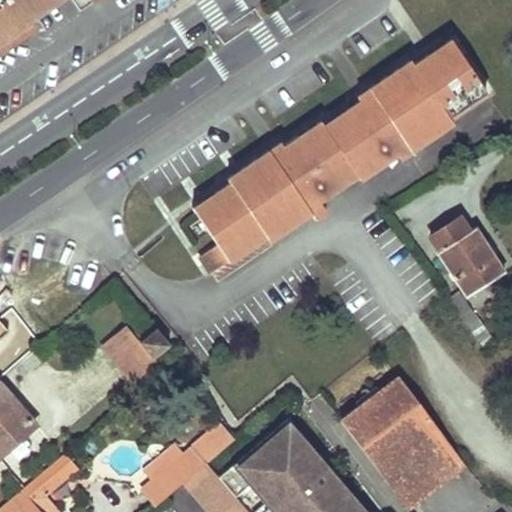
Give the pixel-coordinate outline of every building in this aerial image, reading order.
[(0,0),(0,39),(28,20),(23,12),(39,0),(0,0)] [(57,0),(70,0),(78,11),(93,0),(39,0),(23,12),(28,20),(57,0)] [(0,53),(35,30),(28,20),(0,39),(0,53)] [(451,121),(450,118),(448,116),(485,92),(449,37),(410,62),(408,59),(355,94),(357,99),(321,123),(318,120),(281,144),(279,141),(225,177),(227,181),(190,205),(194,211),(216,243),(200,254),(210,270),(264,234),(267,238),(320,204),(317,199),(355,175),(357,179),(395,153),(397,157),(451,121)] [(468,231),(464,224),(458,216),(430,235),(438,250),(436,251),(464,294),(502,271),(474,227),(468,231)] [(460,316),(471,309),(458,290),(447,298),(460,316)] [(489,336),(471,309),(460,316),(480,342),(489,336)] [(137,339),(131,332),(125,324),(102,343),(127,375),(133,370),(150,356),(166,343),(165,340),(154,327),(137,339)] [(484,348),(493,343),(489,336),(480,342),(484,348)] [(30,385),(38,378),(47,371),(30,352),(14,366),(30,385)] [(137,375),(155,361),(150,356),(133,370),(137,375)] [(462,465),(396,378),(370,397),(341,419),(356,440),(405,508),(408,505),(411,502),(417,505),(419,496),(447,475),(455,479),(458,468),(460,466),(462,465)] [(0,449),(0,450),(31,423),(0,386),(0,449)] [(359,511),(287,417),(218,476),(247,511),(359,511)] [(144,473),(152,483),(184,456),(176,446),(144,473)] [(152,483),(142,491),(153,505),(181,482),(205,461),(194,448),(184,456),(152,483)] [(75,465),(63,451),(43,468),(36,474),(37,475),(47,488),(75,465)] [(205,461),(181,482),(205,511),(247,511),(218,476),(205,461)] [(56,511),(41,493),(47,488),(37,475),(0,506),(0,511),(56,511)]
